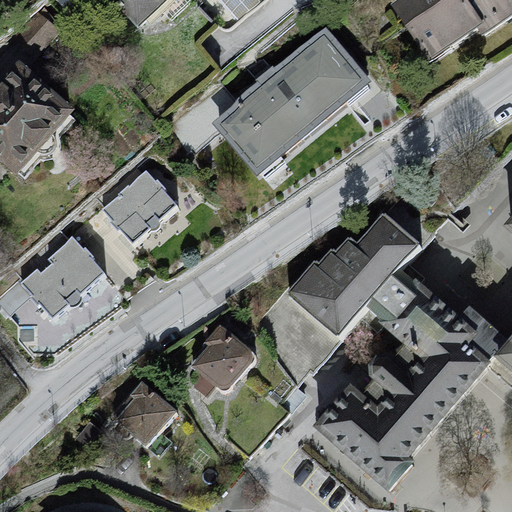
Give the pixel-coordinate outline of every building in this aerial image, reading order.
[(113,0),(139,27),(167,0),(113,0)] [(511,0),(395,0),(387,6),(430,71),(511,16),(511,0)] [(221,125),(269,183),(384,85),(335,28),(221,125)] [(94,119),(37,67),(0,105),(0,177),(23,198),(94,119)] [(144,177),(103,216),(137,251),(178,212),(144,177)] [(295,302),(350,349),(430,255),(397,227),(369,259),(358,249),(333,278),(323,269),(295,302)] [(79,241),(24,288),(60,329),(114,283),(82,245),(79,241)] [(328,434),(395,493),(505,369),(511,361),(511,360),(416,275),(386,310),(415,336),(328,434)] [(233,332),(200,369),(237,401),(269,364),(233,332)] [(149,388),(115,430),(152,460),(187,419),(149,388)]
